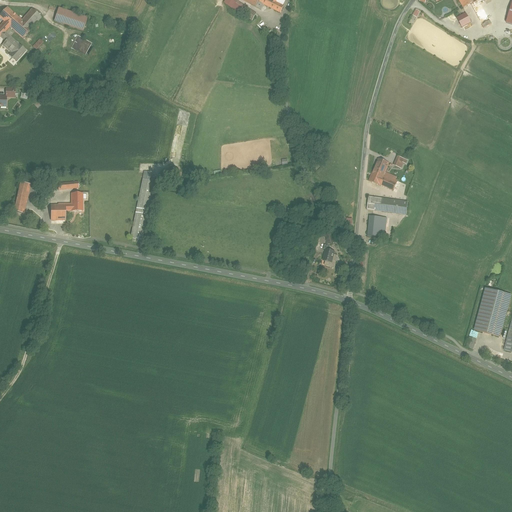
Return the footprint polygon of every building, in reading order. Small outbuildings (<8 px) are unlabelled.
[(230,7),(244,17),(248,11),(250,9),(237,0),(227,0),(225,3),(230,7)] [(258,8),(260,3),(261,0),(245,0),(245,2),(258,8)] [(285,7),(278,3),(280,0),(261,0),(260,3),(282,14),(285,7)] [(458,0),(463,8),(471,4),(471,6),(479,1),(477,0),(458,0)] [(492,25),(495,23),(481,0),(477,0),(479,1),(492,25)] [(492,25),(479,1),(471,6),(484,29),(492,25)] [(8,8),(0,17),(0,18),(4,22),(0,27),(0,35),(2,38),(7,32),(11,28),(24,39),(34,28),(43,18),(33,9),(23,20),(8,8)] [(60,8),(56,21),(85,32),(90,18),(60,8)] [(258,15),(253,11),(251,13),(247,18),(253,22),(258,15)] [(466,14),(457,19),(462,28),(471,24),(466,14)] [(28,51),(7,32),(2,38),(7,42),(3,46),(12,53),(10,56),(18,63),(28,51)] [(45,43),(41,39),(37,43),(34,47),(36,49),(38,51),(45,43)] [(7,89),(7,97),(8,97),(8,98),(16,98),(16,89),(7,89)] [(7,97),(0,97),(0,108),(8,108),(8,98),(8,97),(7,97)] [(408,160),(398,156),(394,165),(403,169),(405,164),(407,164),(408,160)] [(379,159),(369,181),(394,191),(394,190),(398,181),(399,180),(386,174),(390,164),(379,159)] [(60,190),(80,188),(80,181),(79,177),(59,179),(60,190)] [(156,182),(143,179),(132,238),(144,240),(156,182)] [(407,184),(398,181),(394,190),(405,194),(406,186),(407,184)] [(26,215),(32,185),(21,183),(15,213),(21,214),(26,215)] [(85,211),(84,194),(72,195),(72,204),(59,204),(59,205),(52,206),(53,222),(67,221),(67,212),(85,211)] [(370,197),(368,211),(407,216),(409,202),(407,202),(370,197)] [(389,219),(371,217),(369,238),(379,239),(387,240),(389,219)] [(335,236),(327,238),(328,246),(337,244),(335,236)] [(331,251),(326,250),(324,262),(327,263),(326,266),(336,269),(339,257),(336,256),(337,253),(331,251)] [(508,309),(511,296),(493,291),(487,290),(485,289),(481,307),(474,331),(500,339),(508,309)] [(473,351),(477,340),(471,338),(467,349),(473,351)]
